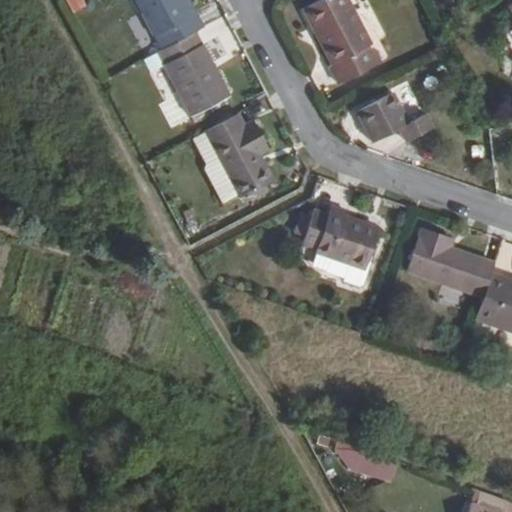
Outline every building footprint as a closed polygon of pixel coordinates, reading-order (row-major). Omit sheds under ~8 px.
[(65,0),(71,13),(86,6),(83,0),(65,0)] [(135,0),(163,52),(198,34),(191,22),(194,20),(184,0),(135,0)] [(184,0),(194,20),(200,17),(191,0),(184,0)] [(347,0),(326,0),(305,11),(334,64),(331,67),(339,83),(377,64),(368,48),(371,45),(347,0)] [(191,22),(198,34),(207,30),(200,17),(194,20),(191,22)] [(163,52),(160,54),(193,118),(231,98),(198,34),(163,52)] [(396,93),(358,112),(373,143),(401,129),(407,142),(435,129),(428,115),(412,123),(396,93)] [(240,117),(207,135),(222,163),(242,203),(269,189),(256,162),(263,159),(271,154),(256,126),(247,130),(240,117)] [(206,134),(195,141),(209,170),(222,163),(207,135),(206,134)] [(256,162),(269,189),(276,186),(263,159),(256,162)] [(222,163),(209,170),(208,176),(221,201),(219,202),(224,212),(228,212),(242,203),(222,163)] [(335,252),(368,264),(379,230),(347,219),(348,214),(332,208),(316,255),(332,260),(335,252)] [(492,275),(495,265),(449,249),(440,245),(443,236),(422,229),(408,274),(484,299),(492,275)] [(440,245),(449,249),(452,239),(443,236),(440,245)] [(365,272),(368,264),(335,252),(332,260),(365,272)] [(484,299),(476,321),(511,333),(511,281),(492,275),(484,299)] [(383,451),(352,440),(350,471),(378,475),(383,451)] [(511,511),(476,500),(471,511),(511,511)]
